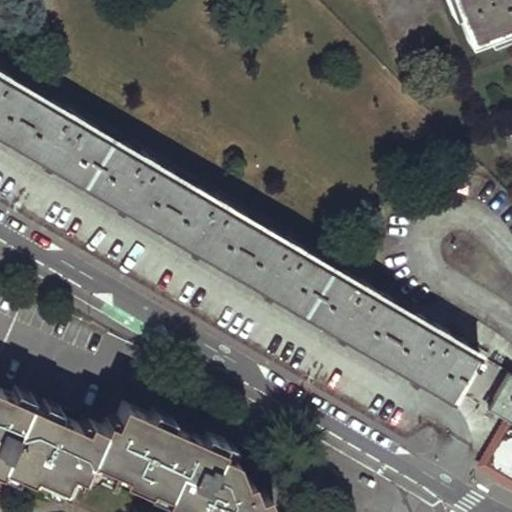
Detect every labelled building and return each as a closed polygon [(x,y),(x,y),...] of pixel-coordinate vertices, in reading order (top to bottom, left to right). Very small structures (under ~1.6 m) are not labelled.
[(511,0),(459,0),(472,36),(511,23),(511,0)] [(511,373),(445,334),(448,329),(435,320),(431,326),(399,307),(372,291),(374,286),(361,278),(358,283),(298,248),(301,243),(288,235),(285,240),(225,206),(228,200),(214,191),(211,197),(151,162),(154,157),(141,149),(138,154),(78,120),(81,114),(66,105),(63,110),(4,77),(7,70),(0,66),(0,131),(450,395),(454,388),(510,420),(486,464),(511,478),(511,373)] [(17,388),(0,380),(0,461),(2,462),(9,447),(20,451),(16,461),(22,464),(33,469),(37,462),(61,473),(68,460),(78,466),(81,467),(84,460),(88,450),(99,425),(62,408),(46,401),(38,419),(26,414),(34,396),(17,388)] [(36,393),(18,385),(17,388),(34,396),(36,393)] [(46,401),(34,396),(26,414),(38,419),(46,401)] [(48,398),(46,401),(62,408),(63,405),(48,398)] [(151,414),(123,401),(115,422),(110,420),(108,425),(101,422),(99,425),(88,450),(121,465),(120,470),(143,481),(142,484),(177,500),(181,511),(254,511),(262,509),(271,506),(265,488),(256,491),(250,473),(245,475),(235,453),(221,446),(224,436),(206,428),(204,433),(170,418),(174,412),(156,404),(151,414)] [(235,453),(239,443),(224,436),(221,446),(235,453)] [(16,461),(20,451),(9,447),(2,462),(19,470),(22,464),(16,461)] [(120,470),(121,465),(88,450),(84,460),(81,467),(80,468),(86,469),(89,467),(93,463),(105,469),(109,464),(120,470)] [(75,471),(78,466),(68,460),(61,473),(37,462),(33,469),(64,483),(70,470),(75,471)]
